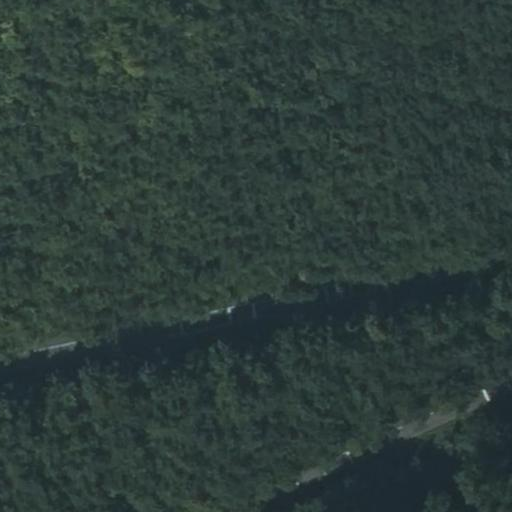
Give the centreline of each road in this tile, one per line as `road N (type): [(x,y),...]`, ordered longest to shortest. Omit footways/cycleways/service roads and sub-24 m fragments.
road 1 (secondary): [(0,370),(168,339),(511,254)]
road 2 (tertiary): [(197,511),(511,386)]
